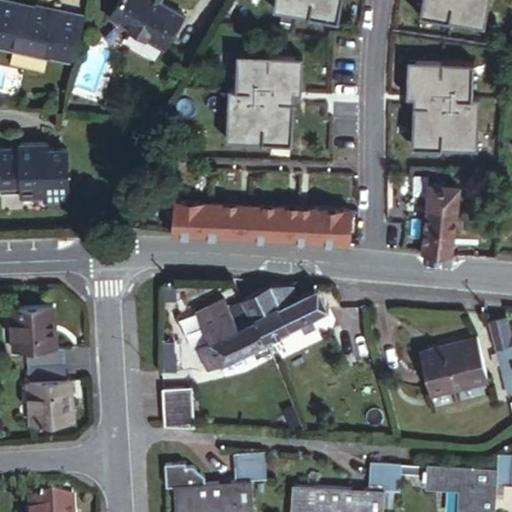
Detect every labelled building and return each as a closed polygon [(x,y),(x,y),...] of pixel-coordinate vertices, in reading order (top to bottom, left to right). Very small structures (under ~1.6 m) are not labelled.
[(191,23),(156,0),(128,0),(114,22),(168,57),(191,23)] [(284,0),(282,11),(347,23),(351,0),(284,0)] [(431,0),(428,18),(492,32),(498,0),(431,0)] [(82,61),(92,23),(41,11),(40,14),(4,5),(0,21),(0,51),(53,64),(56,54),(82,61)] [(80,71),(82,61),(56,54),(53,64),(80,71)] [(232,142),(297,146),(300,103),(299,103),(300,96),(308,96),(311,59),(245,55),(243,90),(235,89),(232,142)] [(421,105),(419,149),(484,153),(487,100),(480,100),(482,64),(416,61),(414,98),(422,98),(422,106),(421,105)] [(0,196),(30,196),(30,186),(47,186),(47,195),(47,206),(72,205),(69,153),(50,154),(50,145),(22,146),(23,154),(0,154),(0,196)] [(432,185),(428,252),(434,253),(445,253),(454,254),(458,187),(432,185)] [(30,196),(47,195),(47,186),(30,186),(30,196)] [(175,196),(173,228),(350,238),(352,206),(175,196)] [(319,283),(316,277),(292,287),(295,294),(319,283)] [(250,316),(295,294),(292,287),(290,282),(268,282),(241,296),(243,300),(250,316)] [(262,341),(331,308),(319,283),(295,294),(250,316),(262,341)] [(210,335),(250,316),(243,300),(228,307),(223,296),(195,309),(208,336),(210,335)] [(0,348),(13,347),(14,364),(51,363),(50,345),(41,346),(39,303),(0,305),(0,348)] [(509,315),(492,318),(502,361),(510,359),(508,348),(511,347),(511,329),(511,324),(509,315)] [(222,361),(262,341),(250,316),(210,335),(222,361)] [(429,371),(487,360),(479,318),(420,329),(429,371)] [(222,361),(210,335),(208,336),(196,342),(207,368),(222,361)] [(296,349),(271,361),(276,371),(302,360),(296,349)] [(14,364),(17,422),(60,420),(58,377),(52,377),(51,363),(14,364)] [(306,408),(332,398),(326,380),(300,389),(306,408)] [(194,388),(165,386),(165,424),(195,426),(194,388)] [(236,477),(254,476),(270,475),(268,447),(235,450),(236,477)] [(498,483),(511,483),(511,452),(501,451),(499,467),(498,483)] [(167,482),(178,481),(206,479),(206,473),(193,463),(186,464),(185,458),(165,459),(167,482)] [(370,487),(386,488),(403,489),(404,462),(372,459),(370,487)] [(495,511),(498,483),(499,467),(430,462),(430,468),(426,468),(425,477),(429,477),(429,484),(465,487),(462,511),(495,511)] [(256,511),(254,476),(236,477),(230,477),(231,487),(219,488),(218,478),(206,479),(178,481),(180,511),(256,511)] [(231,487),(230,477),(218,478),(219,488),(231,487)] [(384,511),(386,488),(370,487),(300,482),(298,511),(384,511)] [(64,511),(64,495),(15,498),(16,511),(64,511)]
